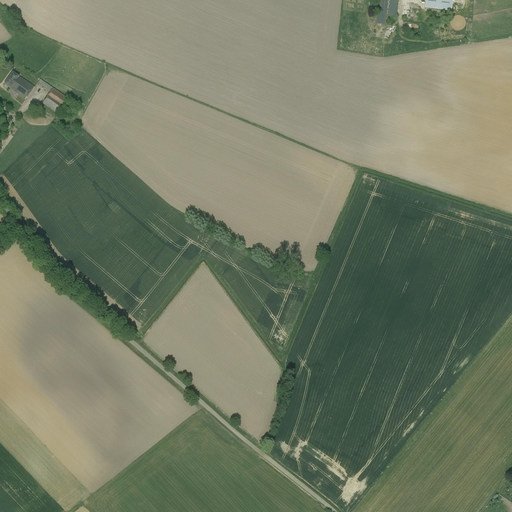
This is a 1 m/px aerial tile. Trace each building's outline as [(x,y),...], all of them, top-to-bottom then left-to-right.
[(378,0),(375,24),(385,25),(387,0),(378,0)] [(398,1),(393,0),(389,0),(388,16),(396,17),(398,1)] [(425,0),(424,8),(452,11),(453,0),(425,0)] [(404,19),(419,21),(420,11),(418,11),(417,11),(405,10),(404,19)] [(34,87),(19,77),(13,73),(4,84),(11,89),(25,100),(34,87)] [(70,100),(53,88),(40,79),(37,84),(50,92),(42,104),(59,115),(70,100)]
